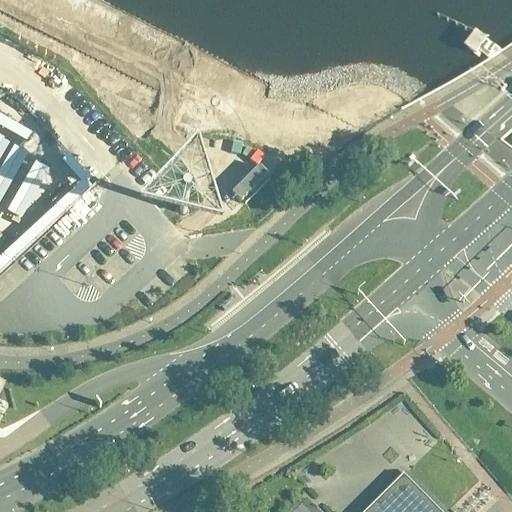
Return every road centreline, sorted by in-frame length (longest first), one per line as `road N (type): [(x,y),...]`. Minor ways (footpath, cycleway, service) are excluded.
road 1 (primary): [(399,207),(238,341),(91,445),(0,495)]
road 2 (primary): [(94,511),(274,394),(410,277)]
road 3 (primary): [(511,107),(399,207)]
road 4 (secondary): [(410,277),(511,366)]
